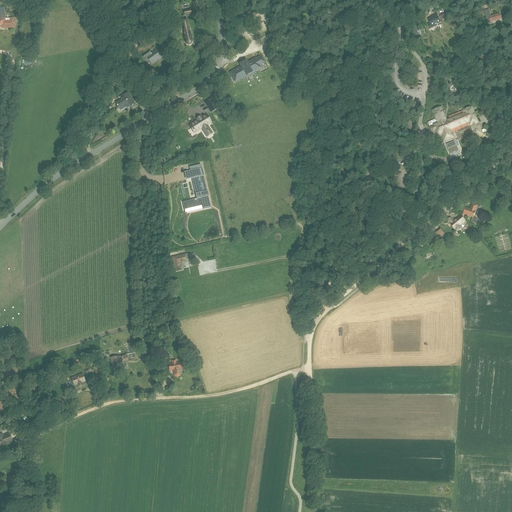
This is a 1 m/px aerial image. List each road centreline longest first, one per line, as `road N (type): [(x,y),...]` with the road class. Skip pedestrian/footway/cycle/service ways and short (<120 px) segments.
road 1 (track): [(382,0),(377,153),(316,320)]
road 2 (track): [(0,454),(106,403),(223,393),(294,371)]
road 3 (unclassified): [(0,225),(61,173),(201,86),(220,61)]
road 4 (track): [(511,151),(329,307)]
road 5 (track): [(61,173),(67,138),(108,46),(108,19),(97,0)]
road 6 (track): [(85,157),(142,0)]
road 7 (track): [(316,511),(309,367)]
road 8 (unclassified): [(243,52),(371,0)]
road 9 (track): [(0,178),(11,73),(9,54),(0,51)]
road 10 (unclassified): [(358,0),(243,52)]
